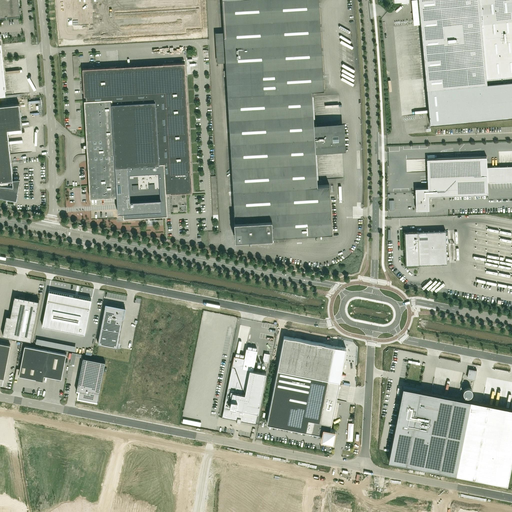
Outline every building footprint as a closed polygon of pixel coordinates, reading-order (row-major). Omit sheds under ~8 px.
[(2,60),(0,41),(0,40),(0,17),(6,17),(6,15),(7,15),(7,17),(13,16),(20,16),(20,10),(21,10),(20,8),(20,7),(18,0),(0,0),(0,96),(6,96),(6,95),(2,61),(2,60)] [(87,0),(89,29),(91,28),(92,38),(102,37),(102,38),(186,33),(185,29),(201,28),(199,0),(87,0)] [(324,90),(318,0),(222,0),(224,32),(226,62),(233,190),(317,185),(317,180),(315,153),(315,150),(340,149),(340,148),(339,148),(340,146),(340,144),(340,142),(341,140),(341,138),(341,135),(341,134),(340,134),(340,132),(340,130),(339,129),(339,127),(338,125),(338,124),(314,126),(314,123),(312,96),(312,90),(324,90)] [(511,0),(393,0),(394,1),(401,0),(401,2),(409,1),(408,0),(418,0),(427,89),(430,123),(511,115),(511,0)] [(192,192),(185,63),(84,68),(83,69),(84,96),(86,96),(86,100),(84,100),(86,131),(86,137),(87,154),(88,161),(88,169),(90,198),(117,196),(118,212),(123,212),(123,217),(123,218),(167,215),(166,192),(170,192),(170,193),(192,192)] [(18,193),(20,179),(13,179),(10,154),(8,129),(22,128),(22,127),(19,105),(19,104),(0,105),(0,197),(16,200),(18,193)] [(428,187),(415,188),(416,210),(429,209),(428,196),(488,194),(487,182),(511,181),(511,166),(487,167),(487,156),(427,159),(428,187)] [(332,233),(329,185),(317,185),(233,190),(235,221),(234,221),(235,239),(273,237),(332,233)] [(445,230),(409,232),(409,231),(406,231),(406,232),(405,232),(405,250),(404,250),(405,256),(406,256),(406,265),(447,263),(445,230)] [(92,299),(49,291),(42,326),(85,334),(92,299)] [(7,315),(3,335),(31,341),(39,301),(14,297),(11,316),(7,315)] [(98,343),(117,347),(125,308),(106,304),(98,343)] [(331,426),(346,348),(284,336),(267,423),(322,434),(321,438),(332,441),(333,436),(334,436),(335,434),(334,434),(335,430),(330,429),(331,426)] [(10,345),(0,342),(0,377),(3,378),(4,378),(10,345)] [(61,379),(66,354),(25,346),(19,375),(43,380),(44,375),(61,379)] [(234,356),(222,417),(237,420),(236,423),(240,424),(241,421),(256,424),(266,372),(253,370),(257,350),(256,350),(256,348),(253,347),(252,349),(251,349),(252,347),(248,346),(248,348),(247,348),(245,358),(243,358),(244,354),(236,353),(235,356),(234,356)] [(79,391),(78,398),(97,402),(105,362),(83,357),(76,391),(79,391)] [(511,408),(403,387),(388,460),(507,484),(511,459),(511,408)]
